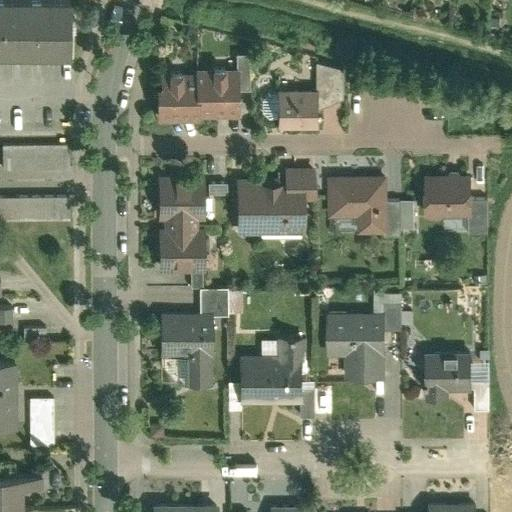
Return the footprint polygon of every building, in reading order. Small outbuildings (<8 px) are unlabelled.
[(67,0),(0,0),(0,54),(68,54),(67,0)] [(234,70),(234,91),(246,91),(246,56),(233,56),(234,70)] [(317,91),(317,109),(342,100),(341,70),(314,63),(314,91),(317,91)] [(153,90),(154,125),(196,124),(196,119),(234,118),(234,91),(234,70),(193,71),(193,76),(157,76),(157,90),(153,90)] [(314,91),(274,92),(274,129),(318,129),(317,109),(317,91),(314,91)] [(65,147),(0,147),(0,171),(65,171),(65,147)] [(260,178),(232,178),(232,236),(302,236),(302,199),(312,199),(312,167),(281,168),(282,178),(277,178),(278,184),(260,184),(260,178)] [(442,175),(422,175),(422,201),(422,215),(422,216),(427,216),(429,219),(439,219),(441,216),(466,216),(468,216),(468,201),(468,175),(457,175),(456,171),(444,171),(442,175)] [(385,176),(325,177),(326,219),(355,219),(355,236),(386,236),(385,202),(385,176)] [(155,231),(155,274),(202,274),(202,231),(194,231),(194,223),(202,223),(202,196),(202,186),(202,178),(185,178),(185,181),(171,181),(171,178),(154,178),(155,223),(160,223),(160,231),(155,231)] [(224,186),(202,186),(202,196),(224,196),(224,186)] [(68,198),(0,199),(0,222),(68,222),(68,198)] [(398,202),(398,233),(412,232),(411,215),(422,215),(422,201),(411,201),(398,202)] [(485,201),(468,201),(468,216),(466,216),(466,237),(485,237),(485,201)] [(398,202),(385,202),(386,236),(386,238),(398,238),(398,233),(398,202)] [(195,289),(195,314),(209,314),(209,316),(223,316),(222,289),(195,289)] [(382,313),(382,334),(398,333),(398,305),(380,305),(380,313),(382,313)] [(380,313),(324,314),(325,359),(343,358),(343,381),(383,380),(382,334),(382,313),(380,313)] [(209,316),(209,314),(195,314),(157,314),(158,357),(182,357),(182,390),(210,390),(209,316)] [(43,329),(20,329),(20,341),(43,341),(43,329)] [(300,405),(299,339),(273,340),(273,342),(257,342),(257,357),(236,357),(237,406),(300,405)] [(469,353),(423,354),(423,402),(445,402),(445,395),(469,394),(469,383),(469,353)] [(0,424),(18,425),(18,357),(0,356),(0,424)] [(487,383),(469,383),(469,394),(470,394),(471,415),(488,415),(487,383)] [(53,397),(31,397),(31,444),(54,443),(53,397)] [(33,511),(34,509),(18,509),(18,490),(39,489),(38,479),(0,479),(0,511),(33,511)]
